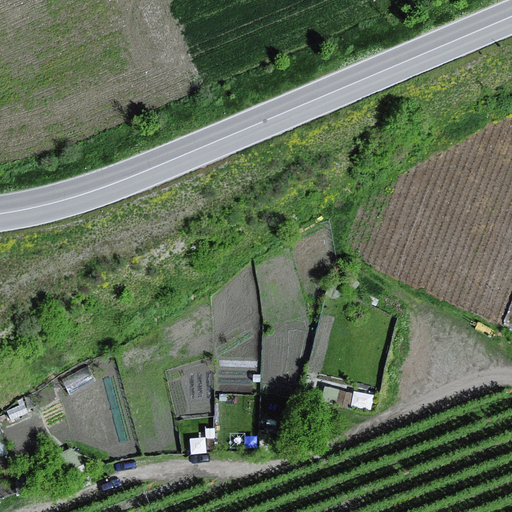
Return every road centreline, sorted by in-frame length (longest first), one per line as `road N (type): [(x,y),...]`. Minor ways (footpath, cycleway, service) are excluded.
road 1 (motorway): [(0,278),(511,57)]
road 2 (primary): [(0,215),(131,178),(511,19)]
road 3 (track): [(511,382),(483,383),(286,471),(168,471),(37,511)]
road 4 (motorway): [(443,0),(0,198)]
